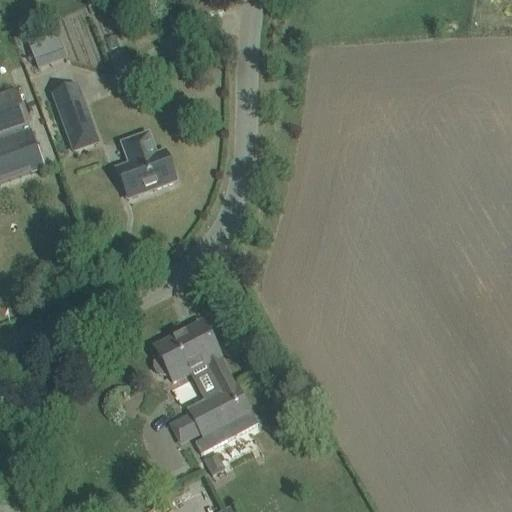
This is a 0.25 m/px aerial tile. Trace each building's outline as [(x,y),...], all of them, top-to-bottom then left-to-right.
[(40,70),(69,60),(61,35),(32,44),(40,70)] [(69,141),(94,132),(78,88),(53,97),(69,141)] [(0,184),(42,169),(29,133),(15,138),(13,133),(27,128),(13,91),(0,96),(0,184)] [(154,193),(177,184),(166,154),(156,158),(148,136),(122,146),(130,167),(117,172),(128,202),(129,202),(128,199),(153,190),(154,193)] [(72,252),(63,255),(65,261),(66,261),(66,262),(74,259),(73,258),(74,257),(72,252)] [(154,365),(154,367),(154,369),(155,371),(155,372),(156,374),(157,375),(159,376),(160,377),(162,378),(164,378),(166,378),(167,378),(169,377),(173,385),(191,376),(189,372),(204,364),(221,395),(189,412),(191,416),(201,437),(204,442),(196,446),(201,457),(256,429),(250,417),(234,387),(233,388),(219,360),(202,326),(197,328),(198,329),(201,328),(203,331),(189,338),(187,334),(155,350),(159,358),(158,359),(156,361),(155,362),(155,364),(154,365)] [(216,456),(203,463),(212,479),(225,471),(216,456)]
